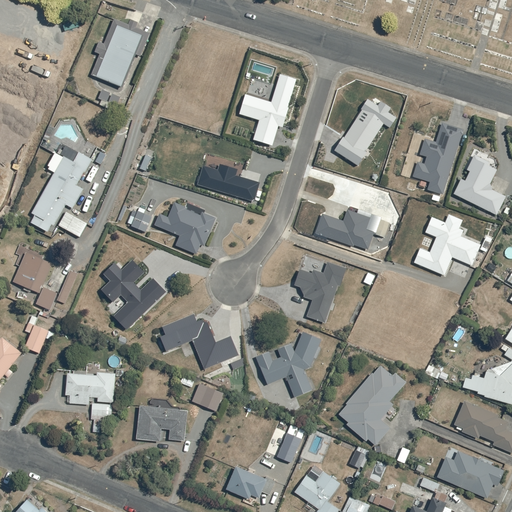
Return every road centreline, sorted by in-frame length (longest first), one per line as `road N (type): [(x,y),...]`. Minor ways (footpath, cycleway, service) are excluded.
road 1 (residential): [(335,42),(279,216),(229,285)]
road 2 (unclassified): [(511,98),(335,42)]
road 3 (residential): [(2,445),(158,511)]
road 4 (unclassified): [(335,42),(198,0)]
